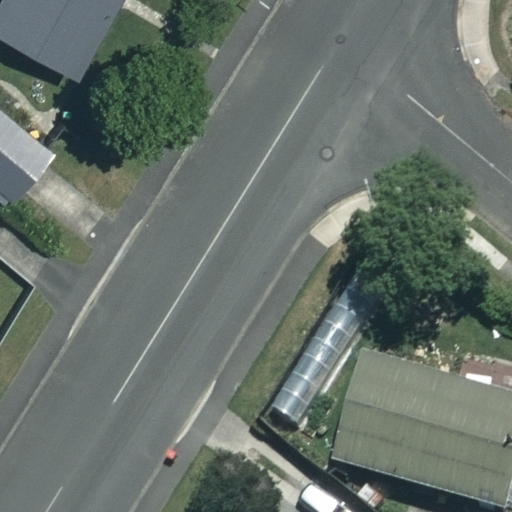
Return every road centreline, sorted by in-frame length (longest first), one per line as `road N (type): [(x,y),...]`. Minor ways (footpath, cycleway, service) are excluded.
road 1 (residential): [(46,511),(339,36)]
road 2 (residential): [(339,36),(511,182)]
